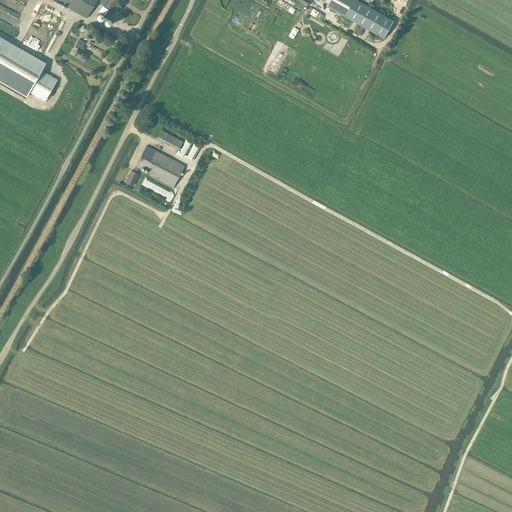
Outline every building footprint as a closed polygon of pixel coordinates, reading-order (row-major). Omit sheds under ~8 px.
[(54,0),(87,18),(96,0),(54,0)] [(112,13),(120,0),(107,0),(100,12),(110,18),(113,13),(112,13)] [(393,20),(357,0),(330,0),(327,6),(383,38),(393,20)] [(313,9),(310,14),(316,17),(319,12),(313,9)] [(319,12),(316,17),(321,20),(324,15),(319,12)] [(294,27),(289,37),(295,39),(299,29),(294,27)] [(45,64),(0,38),(0,80),(27,96),(29,92),(44,101),(45,99),(49,98),(50,97),(51,96),(52,94),(53,92),(54,89),(53,85),(57,79),(42,71),(45,64)] [(84,60),(88,54),(81,50),(85,42),(79,39),(75,47),(78,49),(74,55),(84,60)] [(272,70),(279,71),(281,64),(273,62),(272,70)] [(178,150),(183,142),(161,131),(157,139),(178,150)] [(131,170),(125,182),(133,186),(139,174),(137,174),(139,170),(173,188),(185,166),(147,146),(135,168),(133,172),(131,170)] [(169,194),(171,189),(145,178),(142,184),(157,190),(157,189),(169,194)]
